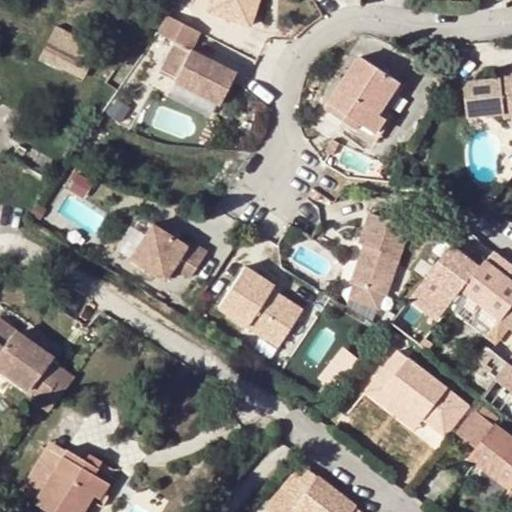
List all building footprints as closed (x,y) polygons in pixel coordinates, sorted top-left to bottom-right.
[(258,0),(209,0),(206,9),(249,25),(258,0)] [(177,39),(195,49),(205,32),(203,31),(167,12),(165,17),(158,29),(177,39)] [(46,47),(88,69),(99,48),(57,26),(46,47)] [(236,72),(177,39),(160,70),(219,102),(236,72)] [(88,69),(46,47),(39,61),(81,82),(88,69)] [(381,115),(401,83),(360,58),(326,111),(359,131),(362,124),(378,134),(387,120),(381,115)] [(511,66),(498,68),(500,78),(469,81),(464,89),(467,115),(503,112),(504,116),(511,115),(511,66)] [(381,115),(387,120),(389,116),(407,87),(401,83),(381,115)] [(362,124),(359,131),(380,144),(395,120),(389,116),(387,120),(378,134),(362,124)] [(409,226),(369,212),(358,243),(367,246),(365,254),(358,257),(350,283),(353,284),(382,294),(385,295),(409,226)] [(186,243),(152,221),(130,255),(165,278),(173,264),(190,276),(207,249),(189,238),(186,243)] [(463,292),(479,270),(451,248),(409,303),(438,325),(463,292)] [(511,268),(511,267),(493,252),(479,270),(463,292),(511,329),(511,282),(505,277),(511,268)] [(268,290),(273,284),(243,265),(217,306),(277,346),(299,310),(275,294),(268,290)] [(273,284),(268,290),(275,294),(279,289),(273,284)] [(348,298),(377,308),(382,294),(353,284),(348,298)] [(36,401),(51,413),(76,381),(53,364),(57,360),(47,352),(43,356),(17,335),(20,331),(3,317),(0,319),(0,367),(31,391),(40,380),(47,385),(36,401)] [(405,336),(408,339),(417,345),(427,332),(415,323),(405,336)] [(401,348),(408,339),(405,336),(394,327),(387,337),(401,348)] [(43,356),(47,352),(20,331),(17,335),(43,356)] [(496,379),(507,363),(486,347),(475,363),(496,379)] [(400,366),(381,389),(384,391),(422,422),(424,420),(446,437),(462,416),(441,399),(448,391),(407,357),(400,366)] [(368,389),(378,398),(384,391),(381,389),(400,366),(392,360),(377,378),(368,389)] [(496,379),(510,390),(511,391),(511,366),(507,363),(496,379)] [(358,382),(368,389),(377,378),(368,370),(358,382)] [(510,390),(496,379),(483,397),(497,407),(510,390)] [(422,422),(384,391),(378,398),(376,401),(415,432),(422,422)] [(494,428),(472,411),(457,430),(477,446),(469,457),(510,489),(501,501),(511,509),(511,437),(495,425),(494,428)] [(97,470),(86,464),(65,450),(33,503),(48,511),(83,511),(94,495),(101,498),(109,484),(94,475),(97,470)] [(109,484),(101,498),(97,503),(102,506),(117,481),(104,473),(106,468),(90,458),(86,464),(97,470),(94,475),(109,484)] [(267,511),(359,511),(299,464),(264,509),(267,511)] [(91,511),(97,503),(101,498),(94,495),(83,511),(91,511)]
